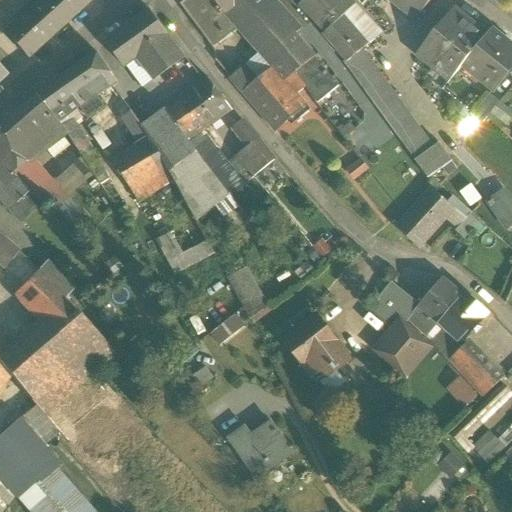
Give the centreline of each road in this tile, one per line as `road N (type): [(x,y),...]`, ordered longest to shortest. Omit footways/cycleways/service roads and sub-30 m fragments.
road 1 (residential): [(154,0),(370,243),(456,270),(511,325)]
road 2 (residential): [(123,9),(0,104)]
